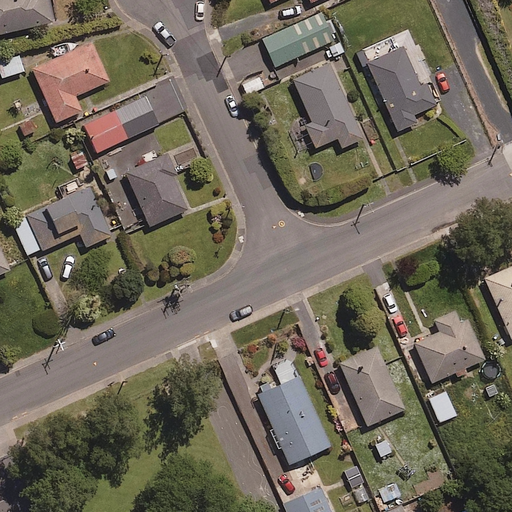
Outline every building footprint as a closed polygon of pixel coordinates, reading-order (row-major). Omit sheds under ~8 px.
[(0,0),(0,34),(50,23),(44,0),(0,0)] [(272,67),(335,39),(328,23),(325,24),(320,14),(260,40),(272,67)] [(339,30),(348,48),(357,44),(360,49),(372,43),(366,31),(369,29),(364,18),(339,30)] [(105,82),(89,45),(30,70),(53,122),(78,112),(72,96),(105,82)] [(417,86),(399,48),(364,65),(396,132),(414,124),(410,116),(435,105),(424,82),(417,86)] [(21,71),(16,55),(0,60),(0,78),(21,71)] [(306,128),(292,135),(298,150),(313,143),(315,148),(335,139),(339,149),(360,139),(326,64),(289,80),(305,116),(302,118),(306,128)] [(175,80),(150,90),(154,101),(180,90),(175,80)] [(155,125),(142,96),(81,124),(94,153),(155,125)] [(173,174),(155,135),(98,162),(131,234),(185,210),(169,176),(173,174)] [(195,140),(167,152),(176,171),(203,159),(195,140)] [(108,236),(86,188),(11,223),(26,257),(77,234),(83,248),(108,236)] [(0,273),(9,270),(0,249),(0,273)] [(511,338),(511,265),(481,279),(509,340),(511,338)] [(428,383),(451,373),(453,378),(465,373),(463,368),(481,361),(465,322),(458,325),(452,311),(430,321),(434,332),(411,342),(428,383)] [(402,410),(374,348),(336,364),(364,427),(402,410)] [(327,447),(290,363),(275,369),(281,384),(256,395),(287,465),(327,447)] [(453,416),(443,392),(427,399),(437,423),(453,416)] [(329,511),(319,489),(282,505),(284,511),(329,511)]
